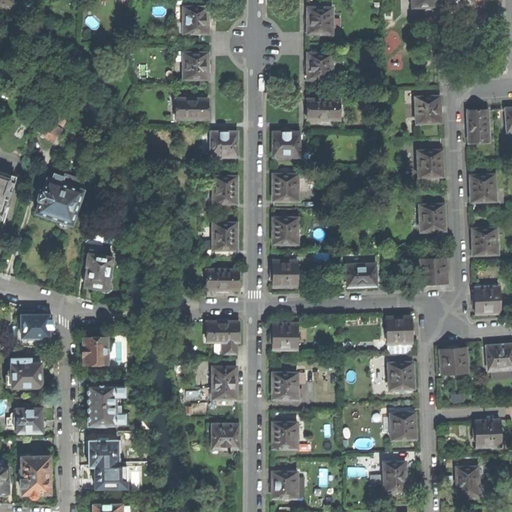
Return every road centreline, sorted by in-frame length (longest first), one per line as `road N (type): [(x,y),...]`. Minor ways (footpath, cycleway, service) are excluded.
road 1 (residential): [(255,0),(253,306)]
road 2 (residential): [(451,97),(460,294),(444,316)]
road 3 (residential): [(253,306),(253,511)]
road 4 (residential): [(66,308),(67,511)]
road 5 (residential): [(444,316),(414,302),(253,306)]
